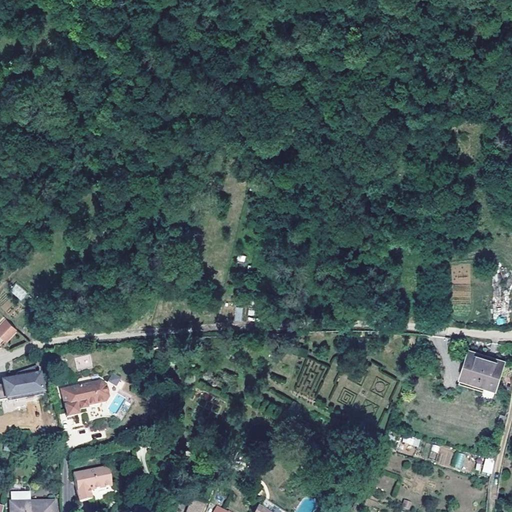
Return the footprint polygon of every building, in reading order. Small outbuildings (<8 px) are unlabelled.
[(10,292),(22,301),(28,292),(16,283),(10,292)] [(92,295),(81,291),(79,299),(89,302),(92,295)] [(0,336),(6,343),(17,331),(5,318),(0,323),(0,336)] [(55,348),(45,350),(46,358),(56,357),(55,348)] [(470,350),(470,351),(494,359),(495,358),(470,350)] [(470,351),(461,376),(487,384),(486,386),(496,389),(505,361),(495,358),(494,359),(470,351)] [(0,385),(0,404),(5,403),(5,406),(41,398),(38,384),(35,385),(32,370),(13,374),(14,379),(12,380),(0,385)] [(461,378),(486,386),(487,384),(461,376),(461,378)] [(102,380),(62,388),(66,415),(77,413),(76,407),(80,406),(80,408),(87,407),(87,405),(105,402),(109,395),(107,385),(102,380)] [(294,401),(288,412),(295,415),(300,405),(294,401)] [(330,420),(327,424),(338,430),(340,426),(330,420)] [(405,435),(402,441),(417,447),(420,441),(405,435)] [(461,469),(465,455),(457,452),(452,466),(461,469)] [(491,474),(494,460),(485,457),(481,472),(491,474)] [(105,467),(71,473),(76,501),(88,499),(87,491),(109,487),(105,467)] [(11,493),(11,511),(53,511),(54,503),(30,503),(30,493),(11,493)] [(409,510),(412,501),(404,499),(401,508),(409,510)]
